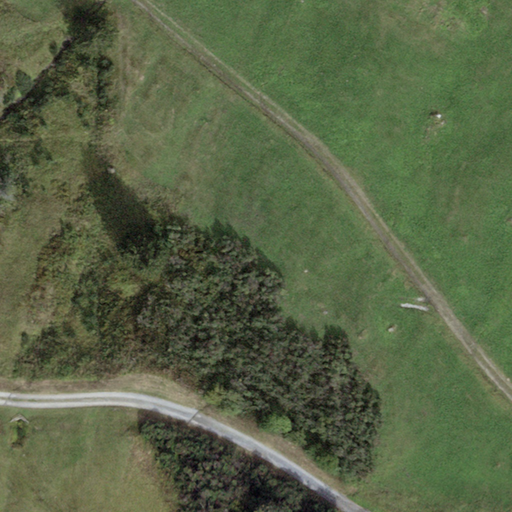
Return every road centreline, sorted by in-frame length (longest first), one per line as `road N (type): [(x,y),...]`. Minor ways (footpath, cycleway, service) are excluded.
road 1 (track): [(137,0),(329,165),(511,393)]
road 2 (track): [(0,405),(149,404),(255,448),(375,511)]
